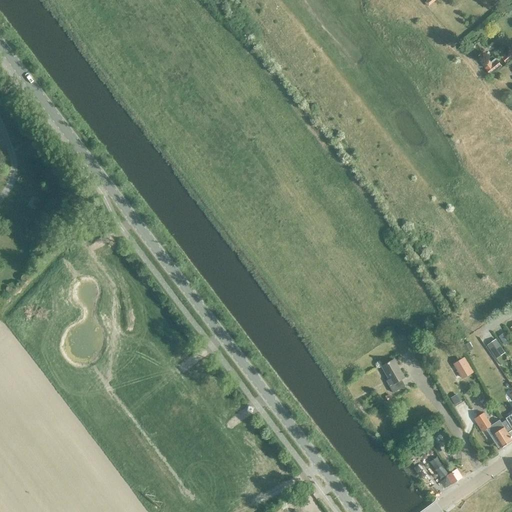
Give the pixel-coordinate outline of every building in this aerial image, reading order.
[(503,55),(500,58),(505,64),(508,61),(511,58),(511,57),(509,54),(505,57),(503,55)] [(486,58),(479,64),(490,76),(501,67),(494,59),(490,62),(486,58)] [(505,345),(510,341),(504,333),(499,336),(505,345)] [(496,358),(505,353),(496,339),(487,345),(496,358)] [(469,342),(462,346),(465,353),(473,349),(469,342)] [(464,358),(454,365),(461,379),(472,372),(464,358)] [(401,380),(404,378),(393,359),(380,366),(391,385),(389,387),(392,393),(404,386),(401,380)] [(457,394),(450,398),(454,405),(461,401),(457,394)] [(483,413),(474,419),(482,432),(486,430),(498,448),(500,447),(501,449),(511,441),(511,439),(508,433),(511,429),(511,428),(506,420),(501,423),(499,420),(491,425),(483,413)] [(435,444),(441,440),(437,436),(431,439),(435,444)] [(463,476),(457,468),(446,476),(451,484),(463,476)]
